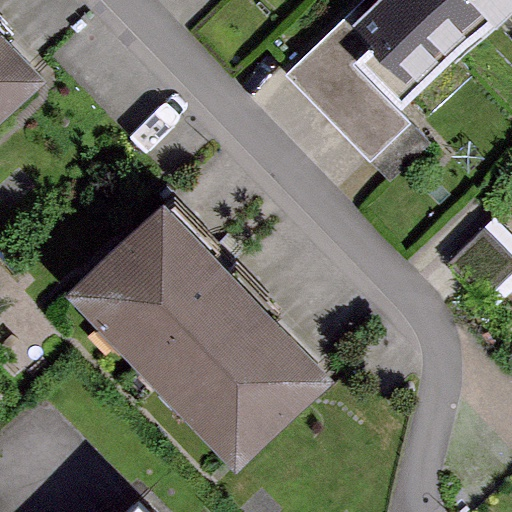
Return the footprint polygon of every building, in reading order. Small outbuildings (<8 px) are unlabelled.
[(385,172),(417,143),(394,119),(511,11),(511,0),(374,0),(294,73),(385,172)] [(0,89),(25,65),(0,39),(0,89)] [(316,367),(158,202),(62,292),(221,458),(316,367)] [(451,251),(486,289),(511,264),(511,222),(498,207),(451,251)] [(134,511),(116,494),(99,511),(134,511)]
